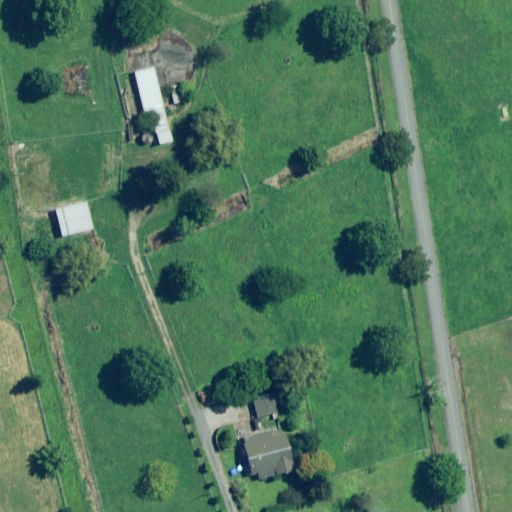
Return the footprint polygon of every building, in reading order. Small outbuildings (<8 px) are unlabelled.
[(171,142),(152,68),(133,73),(148,131),(153,129),(157,145),(171,142)] [(181,87),(170,90),(173,105),(184,102),(181,87)] [(91,230),(84,203),(54,210),(60,237),(91,230)] [(274,415),(270,393),(251,397),(256,418),(274,415)] [(292,470),(281,428),(251,436),(252,442),(241,445),(251,481),(292,470)]
